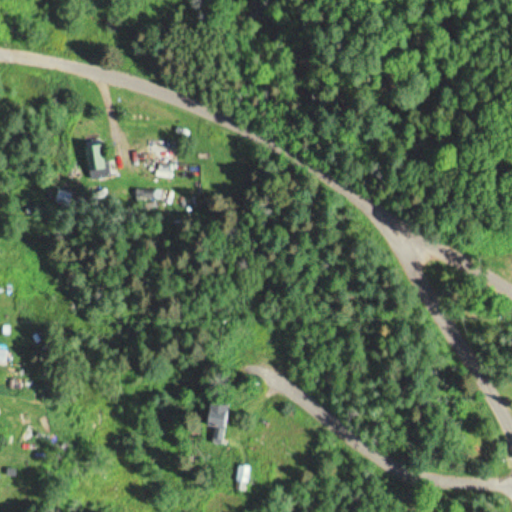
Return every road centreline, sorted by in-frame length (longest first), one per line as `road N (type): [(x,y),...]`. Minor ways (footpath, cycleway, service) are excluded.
road 1 (residential): [(511,290),(402,232),(292,146),(93,74),(0,52)]
road 2 (residential): [(511,483),(396,479),(263,344)]
road 3 (residential): [(511,409),(426,290),(402,232)]
